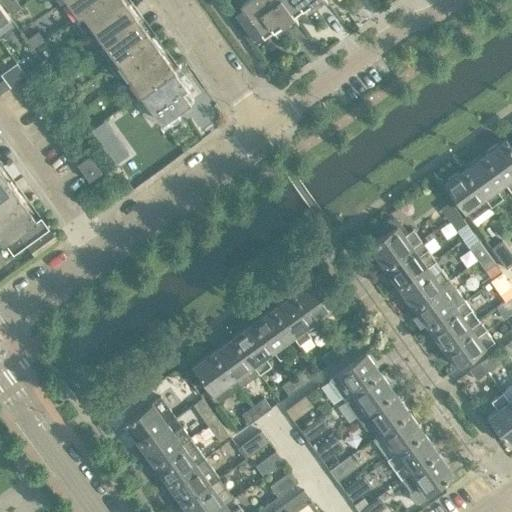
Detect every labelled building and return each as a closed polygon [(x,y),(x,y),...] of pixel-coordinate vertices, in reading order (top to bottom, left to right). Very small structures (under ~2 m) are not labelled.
[(67,0),(78,14),(82,11),(81,11),(95,0),(67,0)] [(82,11),(93,27),(126,3),(124,0),(95,0),(81,11),(82,11)] [(298,21),(293,15),(281,0),(243,0),(228,12),(252,45),(272,30),(277,36),(298,21)] [(326,0),(281,0),(293,15),(301,9),(306,15),(326,0)] [(0,2),(0,20),(8,14),(0,2)] [(93,27),(105,43),(138,19),(126,3),(93,27)] [(105,43),(116,59),(150,35),(138,19),(105,43)] [(37,29),(26,37),(32,45),(43,37),(37,29)] [(116,59),(128,75),(162,51),(150,35),(116,59)] [(128,75),(140,92),(173,68),(162,51),(128,75)] [(4,78),(9,86),(20,79),(11,66),(1,74),(4,78)] [(181,88),(186,85),(173,68),(140,92),(160,120),(162,120),(165,123),(169,124),(174,123),(178,120),(180,117),(180,112),(178,108),(190,99),(181,88)] [(0,93),(9,86),(4,78),(0,81),(0,93)] [(511,147),(511,148),(511,147),(511,146),(505,138),(485,152),(505,181),(504,181),(511,190),(511,188),(511,147)] [(505,181),(485,152),(465,167),(485,195),(484,196),(490,204),(502,196),(495,187),(504,181),(505,181)] [(101,170),(89,154),(77,163),(89,179),(101,170)] [(490,204),(484,196),(485,195),(465,167),(444,182),(470,219),(490,204)] [(0,193),(11,185),(0,169),(0,193)] [(0,217),(23,201),(11,185),(0,193),(0,217)] [(440,207),(448,218),(458,211),(449,200),(440,207)] [(56,237),(35,209),(29,209),(23,201),(0,217),(0,239),(9,252),(24,241),(33,254),(56,237)] [(466,222),(458,211),(448,218),(456,229),(466,222)] [(369,244),(384,265),(412,244),(412,245),(420,239),(412,227),(407,231),(400,221),(397,218),(393,216),(389,217),(385,218),(382,222),(380,226),(380,230),(382,234),(369,244)] [(426,265),(435,259),(420,239),(412,245),(412,244),(384,265),(398,285),(426,264),(426,265)] [(505,267),(511,262),(511,253),(502,239),(491,247),(505,267)] [(469,247),(477,259),(487,252),(478,240),(469,247)] [(477,259),(485,269),(494,262),(487,252),(477,259)] [(398,285),(413,305),(441,285),(449,279),(441,268),(433,274),(426,265),(426,264),(398,285)] [(313,319),(314,321),(319,328),(347,308),(340,299),(333,303),(314,276),(293,291),(313,319)] [(413,305),(427,325),(455,305),(464,299),(456,288),(447,294),(441,285),(413,305)] [(304,326),(311,321),(313,319),(293,291),(273,306),(293,334),(299,343),(310,334),(304,326)] [(511,293),(495,306),(496,307),(503,317),(511,310),(511,293)] [(470,325),(479,319),(464,299),(455,305),(427,325),(442,345),(470,325)] [(273,306),(253,320),(273,348),(279,357),(290,349),(284,340),(293,334),(273,306)] [(253,320),(233,335),(253,363),(259,371),(270,363),(264,355),(273,348),(253,320)] [(442,345),(456,366),(493,339),(485,328),(476,334),(470,325),(442,345)] [(233,335),(213,349),(233,377),(232,377),(239,386),(250,378),(244,369),(253,363),(233,335)] [(340,357),(351,349),(344,339),(333,347),(340,357)] [(340,357),(333,347),(321,355),(328,365),(340,357)] [(233,377),(213,349),(192,364),(218,401),(230,392),(224,384),(232,377),(233,377)] [(352,391),(380,371),(365,350),(328,377),(336,388),(345,382),(351,391),(352,391)] [(498,362),(491,353),(480,361),(487,370),(498,362)] [(480,361),(469,369),(476,379),(487,370),(480,361)] [(304,368),(292,376),(299,386),(311,378),(304,368)] [(394,391),(380,371),(352,391),(351,391),(343,397),(351,408),(360,402),(366,411),(394,391)] [(299,386),(292,376),(281,384),(288,394),(299,386)] [(381,432),(409,411),(394,391),(366,411),(357,417),(366,428),(369,426),(375,435),(380,431),(381,432)] [(507,443),(511,439),(511,405),(508,400),(509,400),(502,392),(491,400),(497,408),(487,415),(507,443)] [(285,409),(293,419),(313,405),(305,394),(285,409)] [(210,408),(202,397),(192,404),(200,415),(210,408)] [(259,415),(270,407),(264,397),(252,405),(259,415)] [(124,421),(138,442),(166,422),(167,422),(175,416),(167,405),(159,411),(151,401),(124,421)] [(248,423),(253,419),(259,415),(252,405),(241,413),(248,423)] [(200,415),(211,429),(220,422),(210,408),(200,415)] [(380,431),(375,435),(372,437),(387,457),(395,451),(395,452),(423,431),(409,411),(381,432),(380,431)] [(327,425),(320,414),(299,429),(307,439),(327,425)] [(166,422),(138,442),(153,462),(181,442),(190,436),(182,425),(173,431),(167,422),(166,422)] [(211,429),(219,441),(229,434),(220,422),(211,429)] [(261,429),(240,444),(248,455),(268,440),(261,429)] [(438,452),(423,431),(395,452),(395,451),(387,457),(401,477),(410,471),(410,472),(438,452)] [(342,445),(334,434),(314,449),(322,460),(342,445)] [(181,442),(153,462),(167,482),(195,462),(196,462),(204,456),(190,436),(181,442)] [(283,460),(275,449),(255,464),(263,475),(283,460)] [(410,471),(401,477),(409,489),(409,493),(415,501),(419,502),(428,495),(426,492),(453,472),(438,452),(410,472),(410,471)] [(329,469),(336,480),(357,465),(349,454),(329,469)] [(195,462),(167,482),(182,502),(210,482),(219,476),(204,456),(196,462),(195,462)] [(297,480),(290,470),(269,484),(277,495),(297,480)] [(371,485),(363,474),(343,489),(351,500),(371,485)] [(210,482),(182,502),(188,511),(210,511),(224,502),(225,503),(233,496),(219,476),(210,482)] [(289,511),(293,511),(311,499),(303,488),(283,503),(289,511)] [(376,511),(386,505),(378,494),(358,509),(359,511),(376,511)] [(224,502),(210,511),(244,511),(240,505),(231,511),(225,503),(224,502)] [(273,510),(274,511),(289,511),(283,503),(273,510)]
